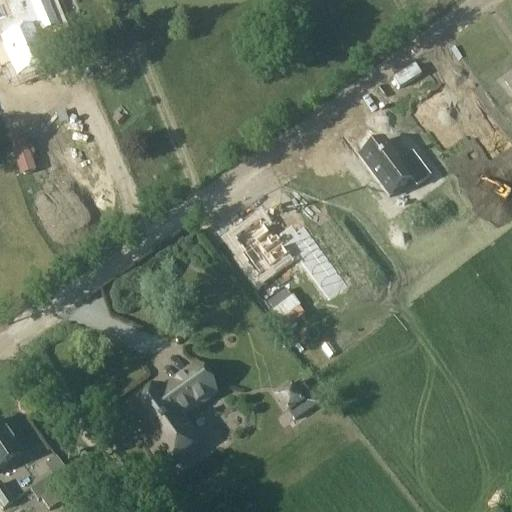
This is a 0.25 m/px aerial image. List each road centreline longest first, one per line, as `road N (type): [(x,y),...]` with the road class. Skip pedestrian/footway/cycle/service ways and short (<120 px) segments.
road 1 (residential): [(479,0),(0,346)]
road 2 (track): [(0,346),(153,511)]
road 3 (unknown): [(199,202),(116,0)]
